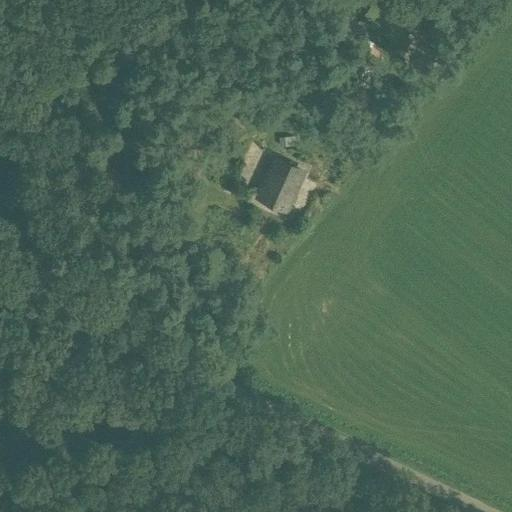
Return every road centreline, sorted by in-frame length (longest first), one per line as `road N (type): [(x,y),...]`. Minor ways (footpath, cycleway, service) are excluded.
road 1 (tertiary): [(474,511),(0,280)]
road 2 (unknown): [(49,304),(213,0)]
